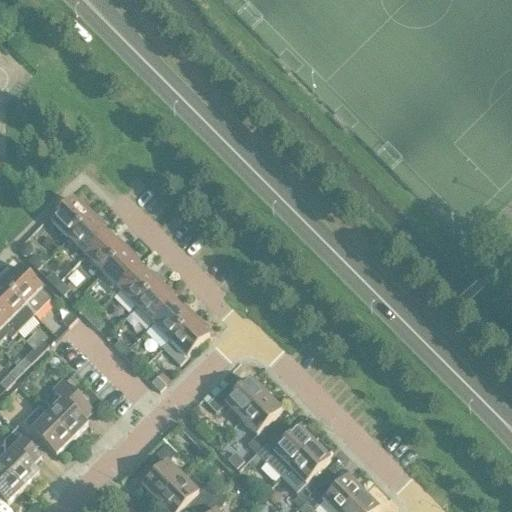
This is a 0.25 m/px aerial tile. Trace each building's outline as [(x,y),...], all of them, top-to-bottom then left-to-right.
[(69,243),(94,217),(82,206),(79,209),(73,204),(51,226),(69,243)] [(86,260),(108,238),(102,233),(106,229),(94,217),(69,243),(86,260)] [(103,277),(128,252),(117,240),(113,243),(108,238),(86,260),(103,277)] [(20,250),(20,256),(23,259),(28,259),(32,256),(32,251),(28,247),(23,247),(20,250)] [(120,294),(142,272),(136,266),(139,263),(128,252),(103,277),(120,294)] [(39,275),(45,268),(35,259),(29,265),(39,275)] [(42,293),(20,271),(15,277),(11,273),(0,284),(0,285),(34,319),(51,303),(42,293)] [(137,311),(162,286),(150,274),(147,277),(142,272),(120,294),(137,311)] [(55,291),(61,285),(53,277),(47,283),(55,291)] [(0,319),(17,337),(34,319),(0,285),(0,319)] [(61,285),(55,291),(64,300),(71,294),(61,285)] [(154,328),(176,306),(169,300),(173,296),(162,286),(137,311),(154,328)] [(172,345),(197,320),(184,308),(181,311),(176,306),(154,328),(171,345),(172,345)] [(89,325),(95,319),(87,311),(81,316),(83,318),(89,325)] [(62,325),(69,332),(78,323),(71,316),(62,325)] [(0,346),(7,339),(12,343),(18,337),(17,337),(0,319),(0,346)] [(98,334),(105,328),(95,319),(89,325),(98,334)] [(163,352),(181,370),(210,340),(204,334),(208,331),(197,320),(172,345),(171,345),(163,352)] [(123,359),(129,353),(121,344),(115,351),(123,359)] [(34,354),(41,360),(50,352),(43,345),(34,354)] [(129,353),(123,359),(132,368),(139,362),(129,353)] [(32,369),(41,360),(34,354),(25,362),(32,369)] [(162,377),(152,388),(161,396),(167,390),(171,385),(162,377)] [(10,379),(0,388),(6,395),(16,385),(10,379)] [(204,403),(217,417),(226,407),(242,423),(266,399),(250,383),(237,396),(224,383),(204,403)] [(63,404),(48,419),(73,444),(89,429),(84,423),(101,406),(81,386),(73,394),(64,385),(54,395),(63,404)] [(248,448),(257,457),(277,437),(269,428),(282,415),(266,399),(242,423),(258,439),(248,448)] [(48,419),(40,410),(24,426),(23,426),(14,434),(35,454),(43,446),(58,460),(73,444),(48,419)] [(277,437),(257,457),(282,482),(319,444),(306,431),(302,435),(300,433),(286,446),(277,437)] [(35,454),(14,434),(5,444),(6,461),(0,466),(0,469),(24,493),(40,477),(34,471),(42,463),(34,455),(35,454)] [(307,506),(327,486),(318,477),(331,464),(329,462),(333,457),(319,444),(282,482),(307,506)] [(158,507),(183,482),(167,466),(177,457),(168,448),(148,468),(157,477),(142,491),(158,507)] [(24,493),(0,469),(0,500),(8,509),(24,493)] [(191,511),(201,511),(217,497),(207,488),(198,497),(183,482),(158,507),(163,511),(183,511),(187,508),(191,511)] [(331,511),(350,511),(365,498),(349,482),(336,495),(327,486),(307,506),(312,511),(318,511),(325,505),(331,511)] [(219,511),(225,506),(217,497),(201,511),(219,511)] [(379,511),(365,498),(350,511),(379,511)]
